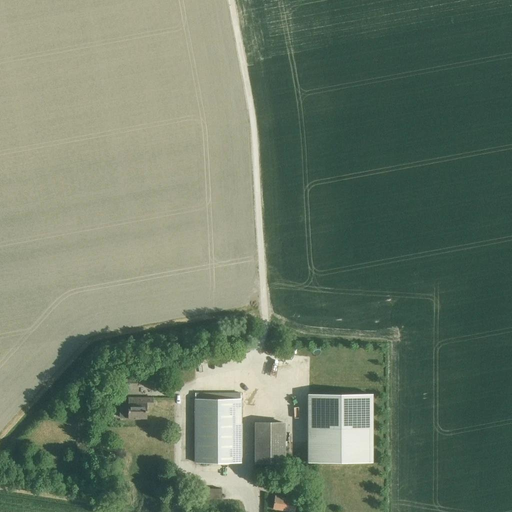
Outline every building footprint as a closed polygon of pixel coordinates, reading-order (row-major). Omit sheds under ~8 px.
[(136,388),(136,379),(119,379),(119,387),(136,388)] [(228,399),(195,399),(195,463),(241,463),(241,399),(240,399),(240,393),(228,393),(228,399)] [(372,462),(372,394),(307,394),(308,463),(372,462)] [(153,398),(128,398),(128,404),(128,405),(120,405),(120,418),(128,418),(146,418),(146,407),(153,407),(153,398)] [(282,463),(283,424),(254,423),(254,463),(282,463)] [(221,489),(199,489),(199,499),(221,499),(221,489)] [(294,511),(297,500),(275,496),(273,509),(291,511),(294,511)]
